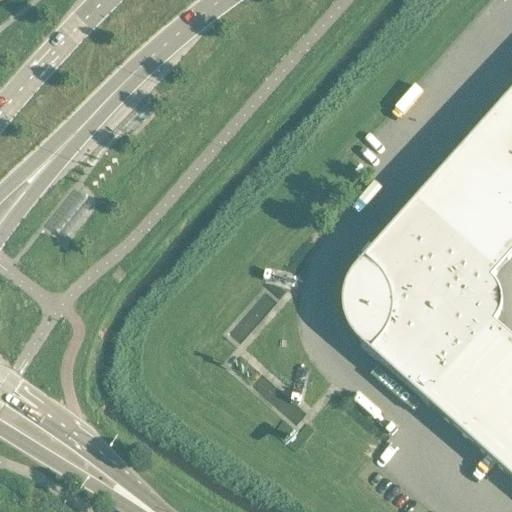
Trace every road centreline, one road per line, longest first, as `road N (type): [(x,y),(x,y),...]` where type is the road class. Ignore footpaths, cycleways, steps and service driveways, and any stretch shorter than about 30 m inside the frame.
road 1 (unknown): [(341,268),(341,320),(438,440),(511,505)]
road 2 (secondary): [(51,162),(139,69),(228,0)]
road 3 (secondary): [(106,0),(0,118)]
road 4 (tertiary): [(0,430),(139,506)]
road 5 (tertiary): [(139,506),(127,484),(32,406)]
